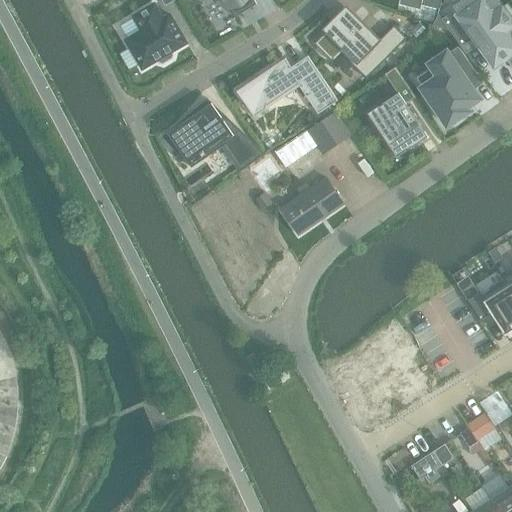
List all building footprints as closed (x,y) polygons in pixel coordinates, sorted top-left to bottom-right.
[(225,0),(231,10),(236,17),(257,5),(253,0),(225,0)] [(401,0),(400,5),(421,9),(422,6),(439,10),(440,0),(401,0)] [(453,12),(442,20),(450,31),(461,46),(466,53),(467,52),(477,45),(491,64),(504,54),(511,64),(511,19),(504,9),(502,10),(494,0),(478,0),(476,2),(474,0),(465,0),(451,10),(453,12)] [(126,41),(143,70),(157,61),(161,66),(175,58),(172,52),(187,44),(170,15),(163,19),(154,5),(133,17),(142,32),(126,41)] [(325,33),(314,44),(333,63),(334,62),(332,59),(342,49),(357,65),(364,59),(375,71),(407,39),(394,26),(380,40),(364,24),(362,26),(347,11),(325,33)] [(439,15),(433,26),(450,31),(442,20),(439,15)] [(439,77),(423,89),(448,125),(467,112),(465,108),(478,99),(461,74),(471,67),(458,48),(448,55),(447,53),(430,65),(439,77)] [(338,101),(308,57),(291,68),(285,59),(281,62),(285,68),(281,70),(272,68),(260,76),(263,82),(246,94),(237,92),(254,118),(266,110),(267,104),(297,84),(299,87),(307,98),(311,95),(319,106),(314,109),(318,115),(338,101)] [(428,137),(406,105),(416,98),(396,68),(385,75),(397,94),(383,104),(384,104),(380,107),(380,106),(368,114),(369,116),(370,116),(379,129),(378,129),(387,143),(388,142),(396,155),(397,158),(409,150),(408,149),(412,147),(412,148),(428,137)] [(168,133),(162,137),(163,138),(169,134),(190,166),(192,168),(193,168),(191,165),(202,157),(203,157),(206,155),(225,142),(240,165),(256,154),(239,130),(238,130),(239,131),(235,133),(233,134),(212,104),(168,133)] [(335,113),(309,131),(324,154),(351,136),(335,113)] [(281,210),(299,236),(344,205),(326,179),(309,191),(305,185),(297,191),(301,196),(281,210)] [(266,196),(257,201),(263,210),(272,205),(266,196)] [(479,294),(468,301),(481,321),(491,314),(506,336),(511,332),(511,290),(504,278),(503,278),(506,282),(481,298),(479,294)] [(0,463),(12,438),(17,411),(17,381),(9,351),(0,333),(0,463)] [(357,372),(344,380),(350,389),(349,390),(350,391),(351,391),(352,394),(353,395),(355,398),(354,398),(355,400),(356,399),(360,405),(374,397),(374,396),(374,397),(384,391),(387,394),(393,405),(419,389),(407,370),(405,372),(392,351),(389,353),(373,363),(372,362),(371,363),(372,363),(366,367),(366,366),(365,366),(365,367),(364,367),(363,368),(358,371),(357,371),(357,372)] [(487,416),(486,417),(494,428),(501,423),(511,416),(511,415),(505,405),(487,416)] [(485,415),(466,426),(469,430),(476,441),(495,430),(494,428),(486,417),(485,415)] [(469,430),(461,434),(469,448),(477,443),(476,441),(469,430)] [(477,443),(469,448),(469,454),(478,452),(483,451),(477,443)] [(434,452),(443,466),(454,459),(445,445),(434,452)] [(435,470),(443,466),(434,452),(412,467),(421,480),(426,477),(430,484),(440,477),(435,470)] [(403,480),(395,484),(400,492),(408,487),(403,480)] [(491,501),(498,511),(511,511),(511,496),(508,490),(491,501)] [(473,511),(472,511),(498,511),(491,501),(473,511)]
